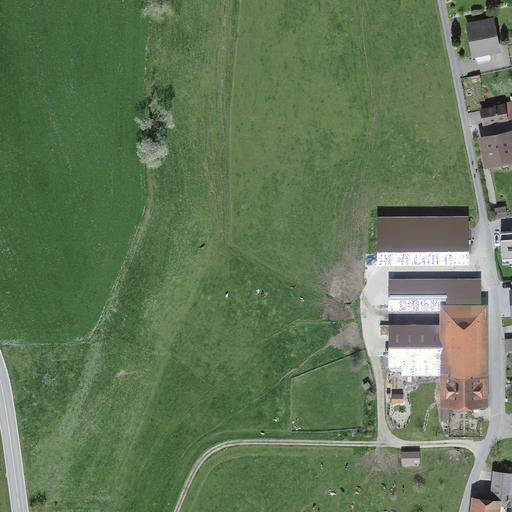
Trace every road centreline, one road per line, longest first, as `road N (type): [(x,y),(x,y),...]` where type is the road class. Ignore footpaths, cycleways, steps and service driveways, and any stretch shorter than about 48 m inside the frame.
road 1 (residential): [(441,0),(497,298),(495,420),(464,511)]
road 2 (track): [(176,511),(198,463),(232,442),(458,442),(485,449)]
road 3 (track): [(492,262),(393,269),(375,283),(370,321),(381,428),(398,444)]
road 4 (tertiary): [(0,380),(19,511)]
